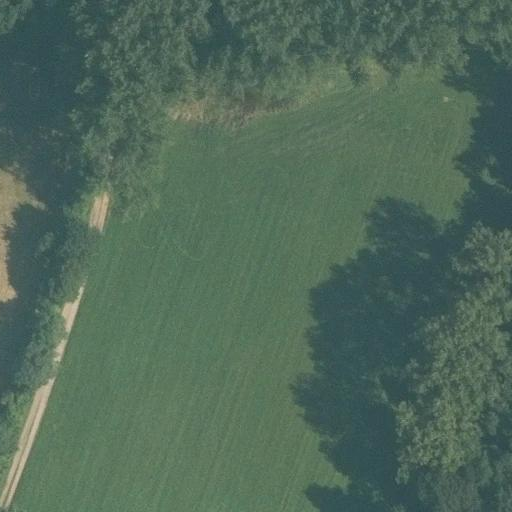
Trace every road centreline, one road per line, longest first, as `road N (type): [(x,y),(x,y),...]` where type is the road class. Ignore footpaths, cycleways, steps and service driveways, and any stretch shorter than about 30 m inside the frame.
road 1 (track): [(20,511),(109,209),(125,4)]
road 2 (track): [(125,4),(282,15),(383,0)]
